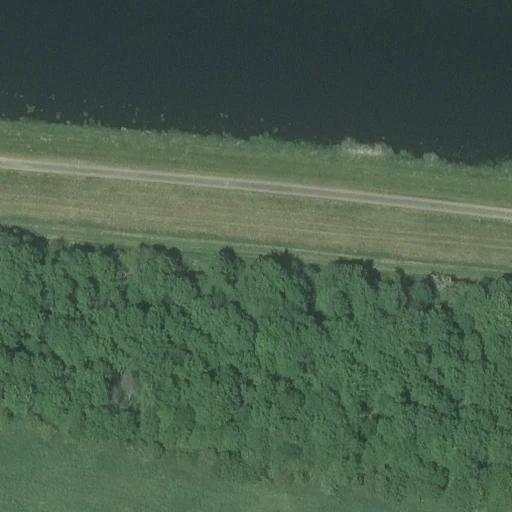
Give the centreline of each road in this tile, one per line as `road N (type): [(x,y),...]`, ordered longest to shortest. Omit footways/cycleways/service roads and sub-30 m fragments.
road 1 (track): [(0,231),(511,284)]
road 2 (unclassified): [(511,206),(0,161)]
